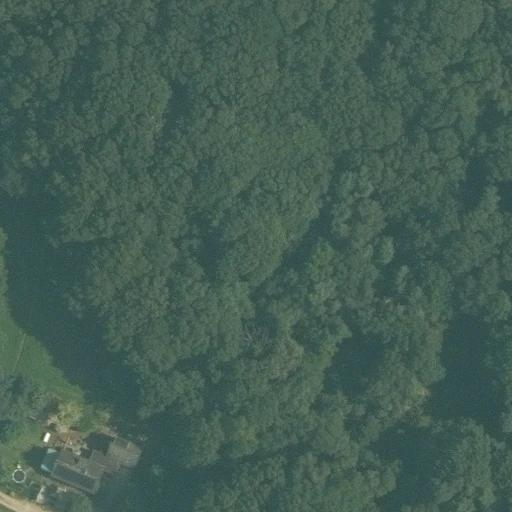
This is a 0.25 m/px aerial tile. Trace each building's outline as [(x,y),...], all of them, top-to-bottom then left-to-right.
[(17,417),(25,420),(31,404),(23,401),(17,417)] [(134,472),(143,450),(115,438),(104,460),(134,472)] [(162,447),(158,458),(171,463),(176,452),(162,447)] [(48,452),(40,471),(52,476),(51,478),(92,495),(102,472),(61,455),(60,457),(48,452)] [(193,506),(205,511),(213,492),(201,487),(193,506)]
